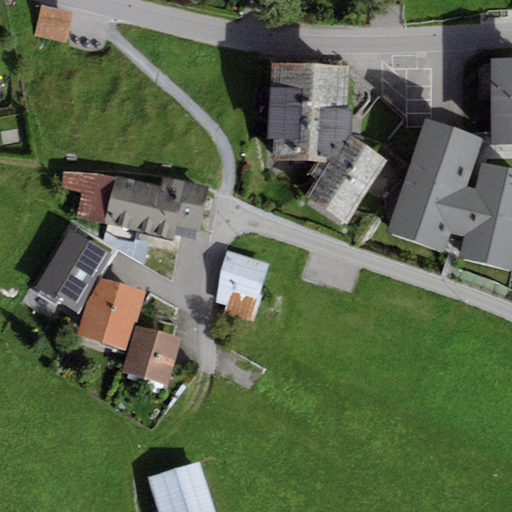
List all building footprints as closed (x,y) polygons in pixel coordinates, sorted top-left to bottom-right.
[(67,44),(73,13),(40,6),(33,37),(67,44)] [(511,58),(490,58),(491,145),(511,145),(511,58)] [(345,112),(347,66),(271,62),(268,138),(275,140),(274,161),(333,164),(352,135),(353,112),(345,112)] [(511,168),(483,162),(475,190),(466,187),(483,138),(425,119),(386,233),(444,253),(450,233),(465,237),(460,258),(511,271),(511,268),(511,168)] [(387,160),(352,135),(333,164),(307,201),(344,226),(387,160)] [(105,225),(115,178),(93,173),(64,172),(61,188),(82,193),(77,219),(105,225)] [(174,241),(177,227),(199,232),(209,188),(163,178),(161,187),(115,178),(105,225),(174,241)] [(78,314),(112,255),(69,230),(35,289),(78,314)] [(268,265),(227,251),(216,303),(226,306),(223,314),(253,323),(262,296),(258,295),(268,265)] [(136,327),(145,292),(101,280),(88,303),(77,336),(129,353),(136,327)] [(168,386),(181,339),(136,327),(129,353),(124,374),(168,386)] [(214,511),(199,462),(147,478),(157,511),(214,511)]
